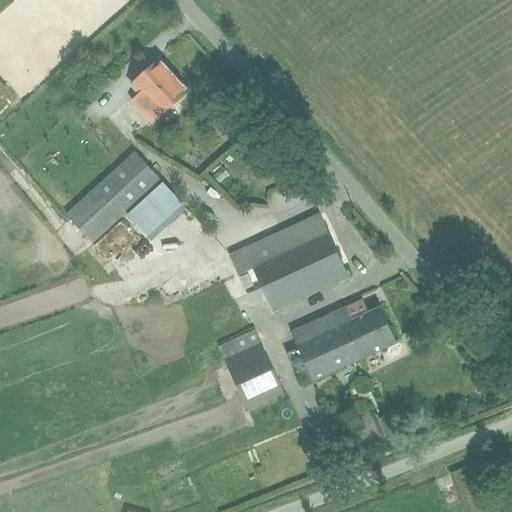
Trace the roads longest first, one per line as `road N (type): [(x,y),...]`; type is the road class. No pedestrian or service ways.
road 1 (unclassified): [(511,364),(181,0)]
road 2 (unclassified): [(511,424),(290,511)]
